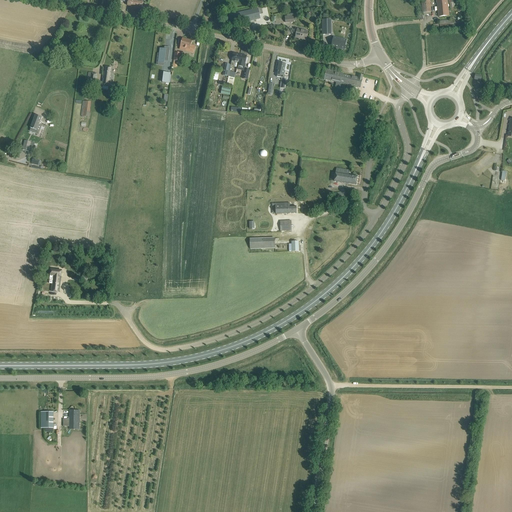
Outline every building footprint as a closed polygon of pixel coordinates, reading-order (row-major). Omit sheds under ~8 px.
[(142,9),(143,2),(135,0),(128,0),(127,5),(142,9)] [(436,0),(437,1),(439,17),(449,16),(447,3),(455,3),(454,0),(436,0)] [(430,1),(421,2),(423,13),(431,12),(430,1)] [(260,19),(258,9),(257,7),(252,8),(252,10),(229,15),(231,25),(260,19)] [(327,20),(322,20),(323,35),(331,35),(331,20),(331,19),(327,20)] [(462,20),(455,21),(455,20),(440,21),(440,27),(455,26),(455,28),(463,28),(462,20)] [(306,40),(307,35),(308,32),(297,29),(295,38),(306,40)] [(334,36),(332,45),(345,48),(347,39),(334,36)] [(181,47),(180,48),(180,49),(181,49),(181,50),(186,51),(187,49),(190,49),(191,45),(192,41),(183,38),(181,43),(181,47)] [(170,46),(165,45),(165,47),(160,47),(158,61),(165,62),(165,60),(168,60),(170,46)] [(237,70),(240,54),(234,53),(231,65),(226,64),(224,70),(223,76),(228,77),(227,85),(233,86),(236,73),(230,71),(231,66),(234,66),(235,63),(238,63),(236,70),(237,70)] [(247,56),(240,54),(237,70),(243,71),(243,67),(245,67),(245,64),(247,64),(249,58),(247,58),(247,56)] [(279,70),(277,77),(282,78),(280,88),(285,89),(287,76),(283,75),(286,64),(279,63),(278,70),(279,70)] [(101,81),(100,85),(103,86),(102,90),(108,90),(109,86),(112,87),(114,73),(112,73),(113,68),(104,66),(103,79),(103,82),(101,81)] [(341,73),(327,70),(324,80),(336,83),(335,87),(344,90),(345,85),(347,86),(346,89),(353,90),(353,87),(360,88),(363,76),(359,75),(358,78),(340,74),(341,73)] [(171,72),(164,71),(162,81),(169,82),(171,72)] [(97,73),(88,72),(86,94),(90,94),(91,86),(96,87),(97,73)] [(89,117),(91,102),(84,101),(82,117),(89,117)] [(40,122),(34,119),(31,128),(30,130),(39,134),(42,126),(39,125),(40,122)] [(25,140),(23,150),(29,151),(31,142),(25,140)] [(349,170),(336,168),(334,181),(356,185),(358,176),(349,175),(349,170)] [(297,213),(296,205),(290,206),(290,202),(289,202),(289,203),(276,203),(272,203),(273,214),(297,213)] [(250,249),(270,248),(275,248),(275,238),(250,239),(250,249)] [(298,241),(292,241),(292,244),(289,244),(289,251),(292,251),(292,252),(299,252),(298,241)] [(62,270),(51,269),(50,275),(53,275),(51,291),(59,292),(62,270)] [(70,410),(70,429),(80,429),(80,411),(70,410)] [(53,424),(53,417),(53,412),(41,412),(41,428),(53,428),(53,426),(58,426),(57,424),(53,424)]
